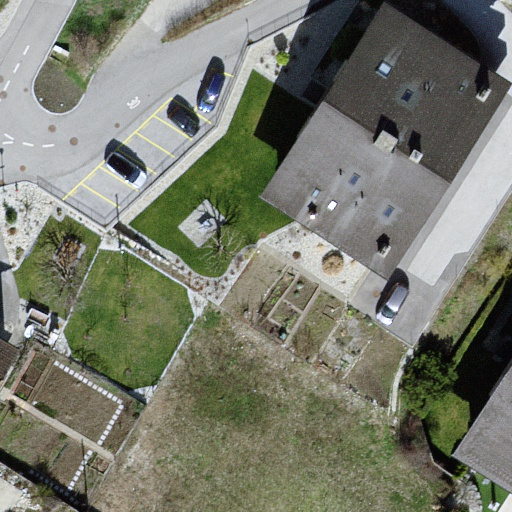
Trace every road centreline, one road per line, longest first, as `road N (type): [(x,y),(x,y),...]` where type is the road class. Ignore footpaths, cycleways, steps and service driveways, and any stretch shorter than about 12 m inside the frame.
road 1 (residential): [(302,0),(0,153)]
road 2 (residential): [(0,115),(56,0)]
